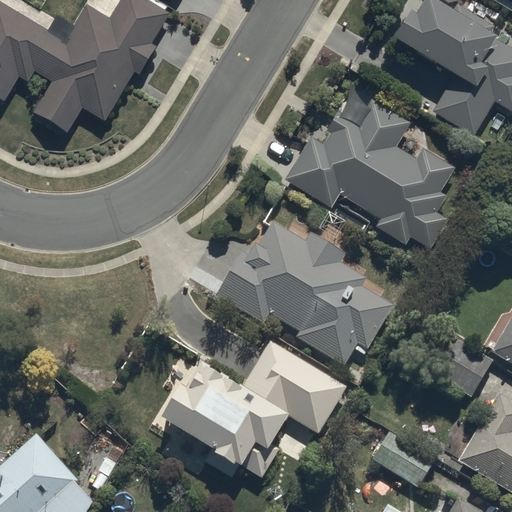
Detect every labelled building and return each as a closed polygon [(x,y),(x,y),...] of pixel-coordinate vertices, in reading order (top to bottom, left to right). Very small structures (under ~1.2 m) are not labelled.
[(0,0),(0,95),(7,100),(20,78),(28,84),(35,72),(53,83),(35,112),(70,133),(85,108),(105,121),(135,71),(140,74),(157,45),(152,42),(169,13),(147,0),(120,0),(110,17),(88,4),(75,25),(58,15),(49,29),(0,0)] [(410,7),(392,35),(453,75),(431,110),(473,138),(496,103),(511,113),(511,49),(496,39),(498,35),(489,30),(492,26),(455,3),(453,7),(441,0),(424,0),(417,11),(410,7)] [(380,218),(375,226),(406,244),(410,236),(430,247),(447,217),(437,211),(446,195),(439,191),(453,165),(422,148),(415,159),(394,147),(409,121),(371,99),(357,124),(336,112),(327,127),(332,130),(324,144),(308,134),(283,178),(313,195),(310,200),(328,211),(338,194),(380,218)] [(263,325),(272,312),(300,330),(296,336),(343,366),(354,349),(364,355),(395,306),(362,284),(365,279),(339,262),(345,253),(310,230),(303,240),(273,221),(258,244),(251,240),(216,295),(263,325)] [(511,314),(490,349),(511,363),(511,314)] [(470,397),(492,360),(455,339),(434,375),(470,397)] [(350,391),(276,346),(245,395),(204,370),(191,390),(186,387),(162,427),(214,459),(210,466),(237,482),(243,472),(265,485),(284,453),(279,450),(295,424),(321,439),(350,391)] [(511,400),(499,392),(459,460),(511,491),(511,400)] [(434,459),(387,431),(371,459),(418,487),(434,459)] [(0,465),(0,511),(87,511),(94,502),(77,482),(79,480),(38,434),(1,467),(0,465)] [(480,511),(481,511),(457,497),(448,511),(480,511)] [(401,511),(386,503),(381,511),(401,511)]
